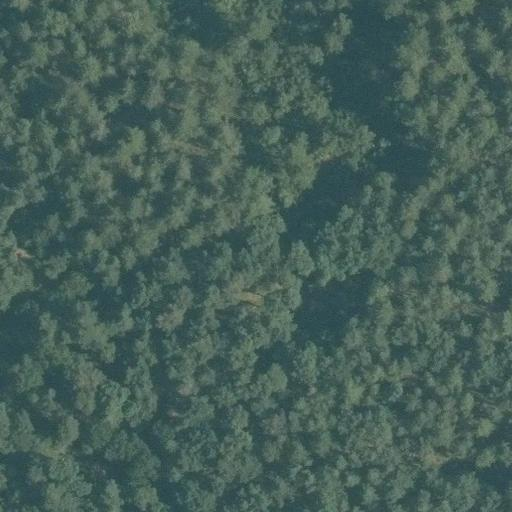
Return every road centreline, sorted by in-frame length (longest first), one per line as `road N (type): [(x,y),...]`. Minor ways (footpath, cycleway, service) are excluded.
road 1 (track): [(0,61),(90,297)]
road 2 (track): [(90,297),(172,511)]
